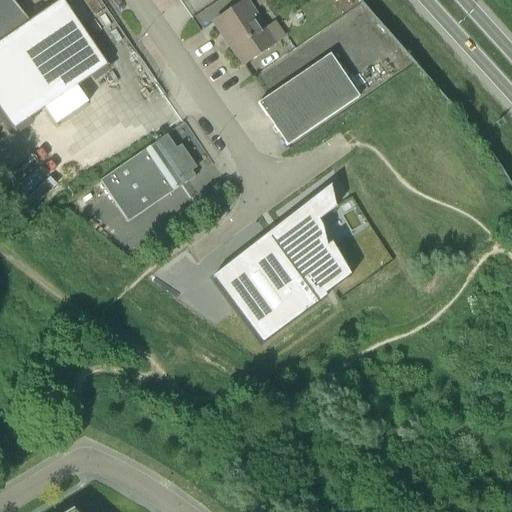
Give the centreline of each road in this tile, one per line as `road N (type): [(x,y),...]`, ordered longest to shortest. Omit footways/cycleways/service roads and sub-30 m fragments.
road 1 (residential): [(275,189),(137,0)]
road 2 (residential): [(0,511),(80,461),(109,466),(167,511)]
road 3 (primary): [(424,0),(511,97)]
